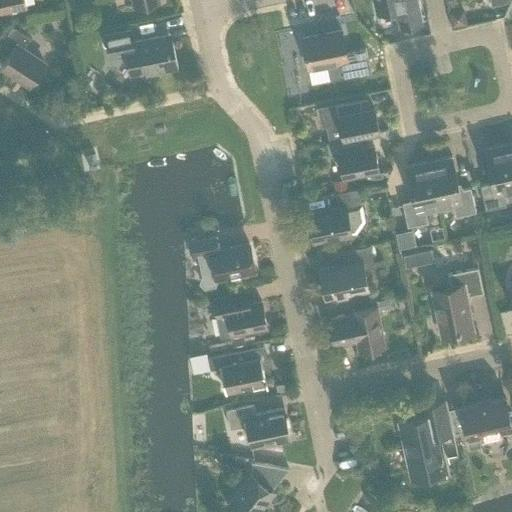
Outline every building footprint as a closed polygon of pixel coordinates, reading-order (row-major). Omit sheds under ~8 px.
[(0,0),(0,11),(26,6),(25,0),(0,0)] [(373,0),(376,12),(395,8),(400,29),(423,24),(417,0),(373,0)] [(1,65),(30,84),(44,62),(23,48),(31,37),(12,25),(0,43),(0,50),(7,56),(1,65)] [(129,53),(134,74),(141,73),(152,79),(159,69),(174,66),(167,33),(132,40),(130,28),(105,33),(110,57),(129,53)] [(338,62),(340,77),(370,71),(365,47),(346,51),(341,29),(302,37),(308,68),(338,62)] [(343,138),(343,139),(359,136),(359,135),(377,131),(378,132),(379,132),(374,107),(373,107),(373,108),(362,110),(359,98),(319,107),(322,119),(327,120),(331,141),(343,138)] [(359,136),(343,139),(343,138),(331,141),(326,142),(329,155),(338,153),(343,176),(379,169),(373,144),(372,144),(372,145),(362,147),(359,136)] [(506,203),(503,193),(511,190),(511,166),(507,143),(484,148),(491,181),(480,184),(485,208),(506,203)] [(459,189),(451,155),(429,160),(439,207),(453,204),(455,215),(475,210),(470,186),(459,189)] [(86,159),(88,170),(99,168),(96,157),(86,159)] [(427,221),(425,210),(439,207),(429,160),(406,165),(413,199),(402,201),(407,225),(427,221)] [(345,178),(332,180),(334,192),(336,192),(347,190),(345,178)] [(308,213),(313,240),(356,232),(364,219),(358,188),(347,190),(336,192),(339,207),(308,213)] [(417,243),(414,229),(401,231),(401,227),(395,228),(398,246),(417,243)] [(189,241),(192,255),(199,254),(204,275),(201,281),(206,287),(213,285),(216,278),(255,270),(249,243),(219,249),(216,235),(189,241)] [(368,289),(364,267),(374,265),(370,244),(337,251),(340,264),(319,268),(325,298),(368,289)] [(414,251),(402,253),(405,266),(417,263),(415,253),(414,251)] [(473,326),(467,295),(483,291),(478,266),(448,273),(451,288),(432,292),(440,332),(473,326)] [(247,290),(213,297),(216,313),(221,336),(231,333),(267,326),(261,299),(249,302),(247,290)] [(356,337),(358,349),(385,344),(377,306),(351,312),(351,313),(329,317),(335,344),(349,341),(348,338),(356,337)] [(268,389),(264,371),(270,369),(267,355),(236,361),(233,350),(202,356),(204,369),(220,366),(225,390),(242,387),(243,393),(266,388),(267,389),(268,389)] [(461,404),(468,438),(511,429),(505,395),(461,404)] [(419,415),(399,419),(402,436),(406,435),(409,445),(405,446),(408,463),(412,462),(414,472),(445,466),(438,436),(453,432),(446,399),(417,405),(419,415)] [(253,403),(226,409),(230,427),(247,424),(251,446),(290,438),(284,407),(255,413),(253,403)] [(456,454),(447,456),(448,464),(458,462),(456,454)] [(251,474),(227,504),(236,511),(256,511),(274,491),(271,489),(278,480),(280,466),(252,461),(250,474),(251,474)]
